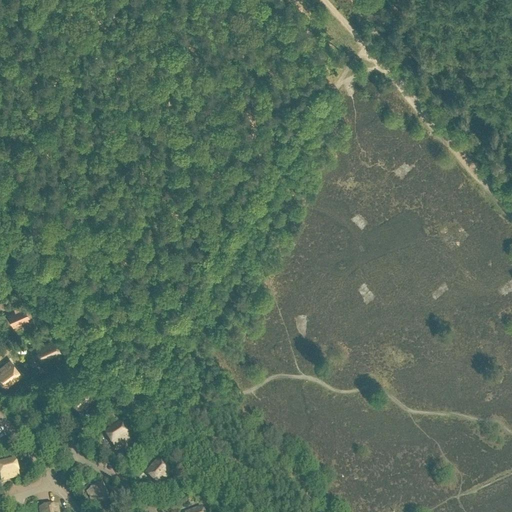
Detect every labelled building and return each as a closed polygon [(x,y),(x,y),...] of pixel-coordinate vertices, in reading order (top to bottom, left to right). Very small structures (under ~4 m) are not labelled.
[(8,315),(13,326),(21,323),(21,322),(28,320),(27,317),(29,316),(24,305),(15,309),(16,311),(8,315)] [(36,347),(42,359),(60,351),(55,339),(36,347)] [(10,360),(10,361),(0,368),(0,377),(6,386),(7,386),(6,385),(20,374),(21,375),(10,360)] [(68,395),(79,409),(93,398),(82,384),(68,395)] [(129,440),(119,425),(105,435),(114,450),(129,440)] [(149,478),(161,488),(174,474),(162,463),(149,478)] [(0,468),(0,477),(1,483),(21,479),(18,465),(0,468)] [(95,508),(110,500),(102,486),(87,493),(95,508)]
